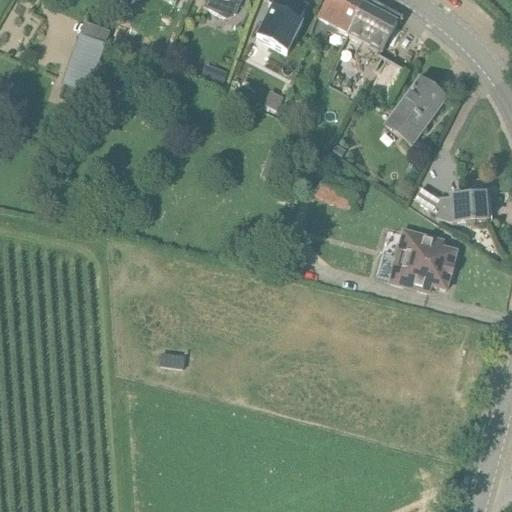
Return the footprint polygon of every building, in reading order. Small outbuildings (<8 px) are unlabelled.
[(226,22),(233,20),(242,0),(207,0),(202,10),(226,22)] [(272,0),(267,11),(271,13),(256,40),(286,57),(302,27),(298,25),(307,9),(288,0),(272,0)] [(365,10),(345,0),(328,0),(316,22),(349,40),(365,10)] [(349,40),(360,46),(361,47),(354,58),(362,86),(388,99),(402,73),(377,59),(396,27),(365,10),(349,40)] [(106,47),(79,38),(62,87),(88,97),(106,47)] [(227,76),(205,68),(200,83),(221,92),(227,76)] [(385,130),(411,149),(445,102),(432,92),(428,97),(415,88),(385,130)] [(290,162),(289,164),(281,188),(349,213),(350,209),(358,211),(364,191),(357,189),(358,187),(290,162)] [(455,227),(492,225),(490,199),(442,203),(420,191),(414,203),(435,213),(436,223),(455,228),(455,227)] [(452,270),(456,255),(440,251),(442,244),(403,234),(389,287),(428,297),(430,290),(445,294),(449,280),(451,280),(454,270),(452,270)]
